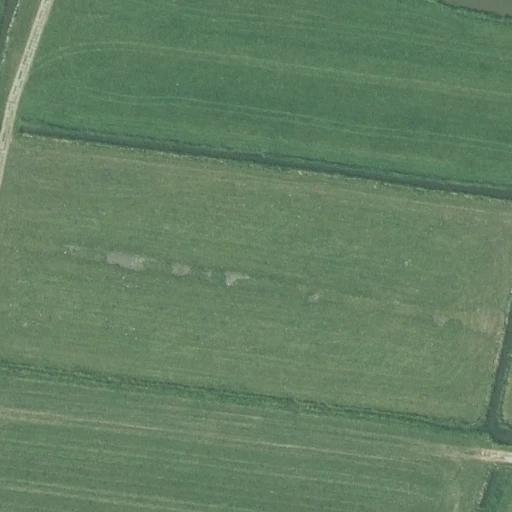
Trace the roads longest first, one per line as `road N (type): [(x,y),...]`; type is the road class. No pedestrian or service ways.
road 1 (track): [(0,399),(511,460)]
road 2 (track): [(49,0),(12,104),(0,168)]
